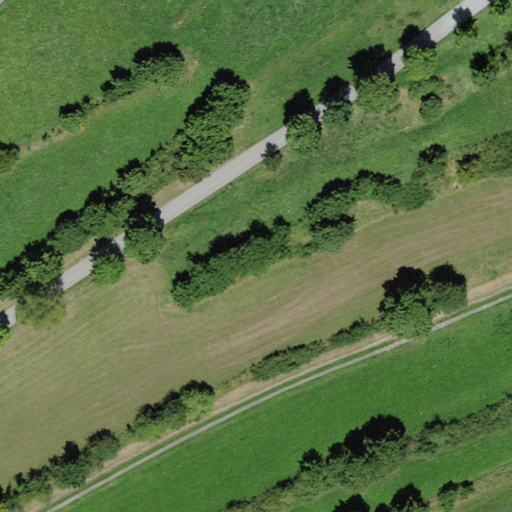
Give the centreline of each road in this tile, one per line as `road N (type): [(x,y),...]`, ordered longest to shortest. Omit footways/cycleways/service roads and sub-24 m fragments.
road 1 (unclassified): [(0,319),(474,0)]
road 2 (track): [(25,511),(234,403),(511,285)]
